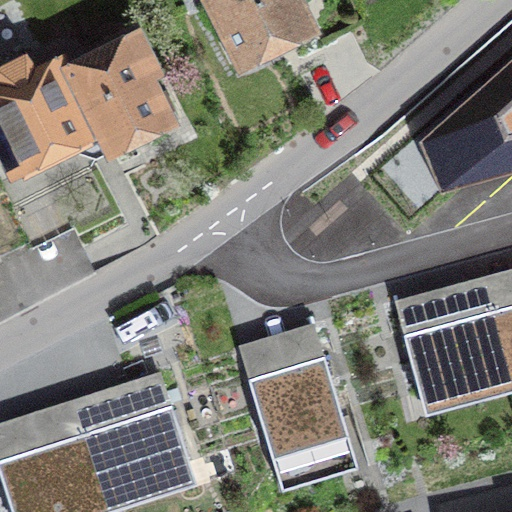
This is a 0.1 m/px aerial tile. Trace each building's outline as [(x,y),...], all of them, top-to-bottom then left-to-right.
[(211,0),(242,60),(307,28),(292,0),(211,0)] [(0,76),(4,84),(0,85),(0,135),(18,172),(93,134),(107,139),(114,151),(167,124),(147,84),(154,74),(136,39),(64,75),(52,52),(28,63),(27,60),(0,73),(0,76)] [(0,183),(0,257),(30,242),(33,249),(74,229),(60,200),(20,220),(2,182),(0,183)] [(511,269),(483,277),(511,383),(511,382),(511,269)] [(465,395),(511,383),(483,277),(394,301),(419,393),(461,381),(465,395)] [(314,323),(238,346),(282,492),(358,469),(314,323)] [(160,372),(73,400),(106,504),(152,489),(148,475),(189,462),(160,372)] [(0,423),(0,473),(12,511),(32,511),(56,504),(58,511),(80,511),(106,504),(73,400),(0,423)]
